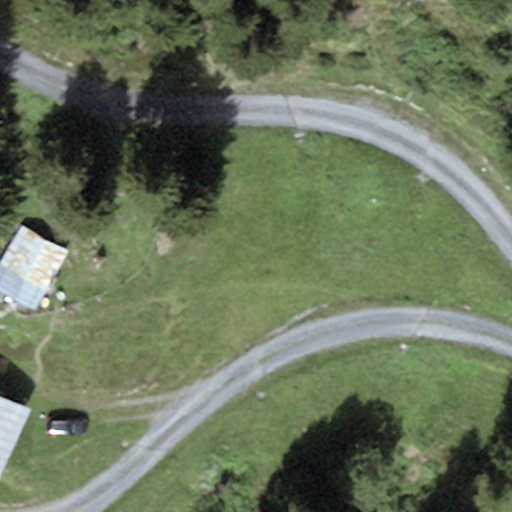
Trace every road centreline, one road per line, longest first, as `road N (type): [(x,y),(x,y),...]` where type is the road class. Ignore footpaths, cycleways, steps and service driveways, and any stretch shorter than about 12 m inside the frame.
road 1 (track): [(511,224),(445,153),(130,101),(0,48)]
road 2 (track): [(72,511),(321,337),(389,323),(462,324),(511,341)]
